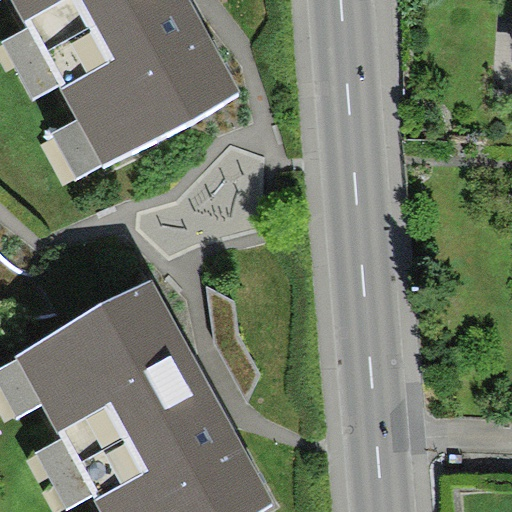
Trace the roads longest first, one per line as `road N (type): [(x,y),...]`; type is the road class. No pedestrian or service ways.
road 1 (tertiary): [(376,431),(342,0)]
road 2 (residential): [(376,431),(511,435)]
